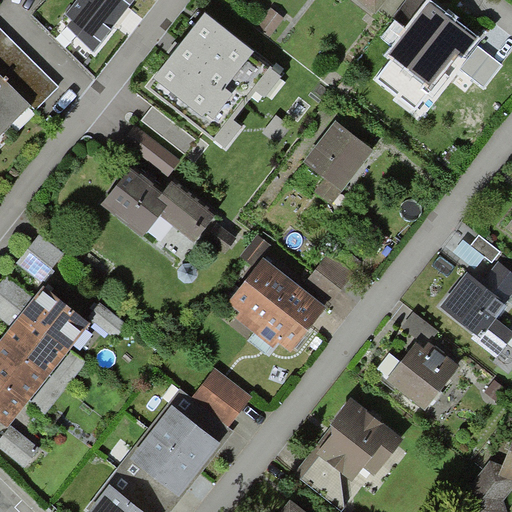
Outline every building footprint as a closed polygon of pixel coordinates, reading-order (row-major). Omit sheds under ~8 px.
[(94,53),(134,0),(72,0),(55,23),(94,53)] [(384,0),(364,0),(377,10),(384,0)] [(460,51),(474,32),(429,0),(407,0),(397,14),(408,22),(389,46),(431,77),(454,46),(460,51)] [(270,73),(202,20),(147,91),(215,143),(270,73)] [(37,113),(60,91),(0,30),(0,135),(30,106),(37,113)] [(369,152),(330,122),(299,162),(322,180),(310,194),(327,207),(369,152)] [(193,235),(212,211),(167,175),(159,184),(131,162),(100,201),(140,232),(159,208),(193,235)] [(12,265),(36,283),(57,255),(33,237),(12,265)] [(511,322),(498,312),(511,294),(511,269),(490,252),(447,306),(502,349),(511,336),(511,322)] [(282,352),(318,307),(259,260),(223,305),(282,352)] [(326,302),(342,280),(318,263),(302,284),(326,302)] [(110,340),(122,326),(95,305),(82,321),(40,287),(30,300),(5,279),(0,285),(0,323),(5,328),(0,334),(0,426),(1,427),(87,322),(110,340)] [(425,403),(457,360),(432,341),(441,329),(414,310),(402,327),(415,336),(386,375),(425,403)] [(224,426),(245,397),(208,370),(186,399),(224,426)] [(171,408),(177,399),(170,394),(78,511),(158,511),(214,441),(171,408)] [(372,476),(398,437),(343,401),(309,453),(347,478),(356,465),(372,476)] [(511,426),(492,477),(479,468),(467,487),(465,509),(457,511),(502,511),(499,501),(508,484),(511,485),(511,426)] [(0,452),(19,467),(33,450),(6,427),(0,435),(0,452)] [(298,511),(283,500),(272,511),(298,511)]
